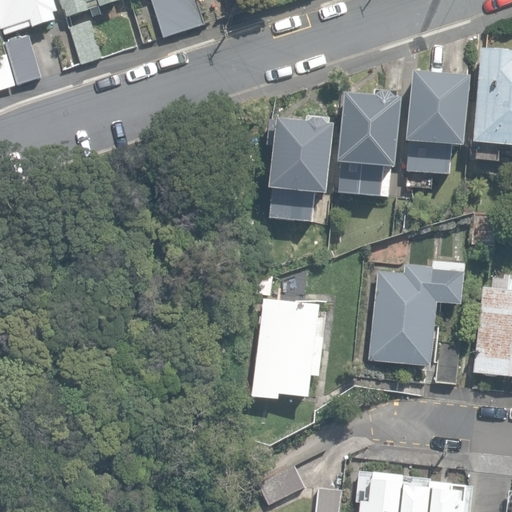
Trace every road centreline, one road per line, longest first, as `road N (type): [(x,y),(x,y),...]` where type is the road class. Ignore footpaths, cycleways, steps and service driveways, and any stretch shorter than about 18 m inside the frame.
road 1 (residential): [(432,0),(0,143)]
road 2 (residential): [(511,432),(371,418)]
